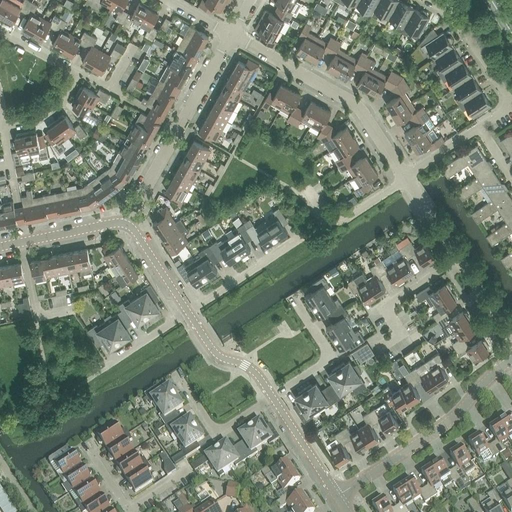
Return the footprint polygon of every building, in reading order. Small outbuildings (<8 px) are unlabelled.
[(0,18),(2,20),(12,2),(9,0),(0,0),(0,1),(0,18)] [(12,2),(2,20),(10,24),(11,24),(12,22),(13,23),(20,10),(25,13),(32,2),(27,0),(24,0),(21,6),(12,2)] [(111,7),(114,0),(95,0),(92,7),(98,11),(102,3),(111,7)] [(121,24),(127,12),(122,10),(127,0),(114,0),(111,7),(119,12),(115,20),(121,24)] [(202,0),(199,6),(211,13),(214,7),(224,13),(230,3),(224,0),(202,0)] [(278,10),(291,17),(294,12),(290,10),(296,0),(295,0),(272,0),(281,5),(278,10)] [(372,15),(371,15),(379,0),(359,0),(356,6),(365,12),(363,16),(369,19),(372,15)] [(379,0),(371,15),(372,15),(377,18),(380,14),(389,19),(399,0),(398,0),(379,0)] [(402,32),(415,9),(399,0),(389,19),(398,24),(396,29),(402,32)] [(32,2),(25,13),(31,16),(24,29),(25,29),(24,31),(24,32),(32,36),(42,18),(34,14),(38,6),(32,2)] [(140,24),(150,6),(143,2),(141,2),(141,3),(140,3),(132,15),(127,12),(121,24),(129,28),(134,20),(140,24)] [(150,6),(140,24),(149,29),(144,37),(152,41),(159,30),(152,26),(159,14),(158,13),(158,12),(158,10),(150,6)] [(415,9),(402,32),(408,35),(410,31),(420,36),(430,18),(428,16),(429,15),(428,12),(424,10),(421,10),(420,12),(415,9)] [(67,10),(62,19),(68,22),(73,13),(67,10)] [(291,17),(278,10),(276,16),(266,10),(260,20),(279,31),(285,21),(288,23),(291,17)] [(55,30),(61,19),(55,15),(50,23),(42,18),(32,36),(40,41),(41,40),(42,39),(43,39),(50,27),(55,30)] [(163,23),(169,26),(172,21),(166,18),(163,23)] [(62,53),(72,35),(63,30),(68,22),(62,19),(61,19),(55,30),(60,33),(53,45),(54,46),(54,47),(54,49),(62,53)] [(260,20),(255,30),(264,35),(261,41),(274,48),(277,42),(274,40),(279,31),(260,20)] [(166,32),(168,27),(169,26),(163,23),(160,29),(166,32)] [(307,56),(318,38),(308,32),(311,26),(306,23),(299,35),(304,38),(297,51),(307,56)] [(185,36),(203,46),(209,36),(190,26),(185,36)] [(453,47),(451,44),(452,43),(453,40),(451,37),(448,37),(447,38),(443,32),(438,35),(433,28),(419,45),(421,46),(425,53),(429,50),(435,59),(453,47)] [(85,46),(91,35),(84,32),(80,40),(72,35),(62,53),(69,57),(71,57),(71,55),(73,56),(80,43),(85,46)] [(91,69),(101,51),(93,47),(97,39),(91,35),(85,46),(90,49),(83,62),(84,62),(83,64),(84,65),(91,69)] [(176,50),(195,61),(203,46),(185,36),(176,50)] [(318,38),(307,56),(317,62),(324,49),(329,52),(336,40),(331,37),(328,43),(318,38)] [(155,39),(153,43),(157,45),(164,49),(166,45),(155,39)] [(338,73),(348,55),(338,49),(342,43),(336,40),(329,52),(335,55),(328,68),(338,73)] [(398,47),(395,52),(401,56),(404,51),(398,47)] [(453,47),(435,59),(441,68),(437,70),(441,76),(462,62),(453,47)] [(101,51),(91,69),(99,74),(100,73),(101,72),(102,73),(109,60),(115,63),(121,52),(114,48),(110,56),(101,51)] [(168,65),(187,76),(195,61),(176,50),(168,65)] [(348,55),(338,73),(347,79),(354,66),(360,69),(366,57),(361,54),(358,60),(348,55)] [(378,71),(373,68),(376,62),(366,57),(360,69),(365,72),(358,85),(368,90),(378,71)] [(233,71),(250,80),(256,71),(259,65),(248,59),(245,64),(239,61),(233,71)] [(462,62),(441,76),(444,82),(448,79),(454,88),(472,76),(462,62)] [(160,80),(178,91),(187,76),(168,65),(160,80)] [(250,80),(233,71),(228,81),(244,90),(250,80)] [(378,71),(368,90),(378,96),(385,83),(393,88),(403,77),(391,71),(388,77),(378,71)] [(460,105),(482,91),(472,76),(454,88),(460,97),(456,99),(460,105)] [(403,77),(393,88),(398,96),(386,104),(392,113),(410,101),(404,92),(410,88),(403,77)] [(130,83),(127,89),(132,92),(135,86),(138,81),(133,78),(130,83)] [(151,95),(170,105),(178,91),(160,80),(151,95)] [(244,90),(228,81),(222,91),(239,100),(244,90)] [(271,103),(281,109),(291,90),(281,84),(274,97),(269,94),(262,106),(268,109),(271,103)] [(80,88),(76,95),(94,106),(98,99),(106,103),(110,95),(99,89),(96,94),(84,87),(83,88),(82,87),(80,88)] [(292,123),(299,111),(294,108),(301,95),(291,90),(281,109),(290,114),(287,120),(292,123)] [(239,100),(222,91),(217,101),(233,110),(239,100)] [(482,91),(460,105),(463,111),(467,108),(474,118),(492,106),(482,91)] [(94,106),(76,95),(72,103),(72,105),(74,105),(73,106),(86,114),(83,119),(94,125),(97,118),(89,114),(94,106)] [(151,95),(146,105),(165,115),(170,105),(151,95)] [(233,110),(217,101),(211,111),(228,120),(233,110)] [(311,126),(321,107),(311,101),(304,114),(299,111),(292,123),(298,126),(301,120),(311,126)] [(414,120),(426,112),(422,107),(417,111),(410,101),(392,113),(399,123),(411,115),(414,120)] [(118,104),(115,110),(112,115),(117,118),(120,113),(123,107),(118,104)] [(321,139),(331,128),(324,125),(331,112),(321,107),(311,126),(321,131),(317,137),(321,139)] [(205,121),(222,130),(228,120),(211,111),(205,121)] [(142,112),(136,122),(155,133),(160,123),(142,112)] [(435,127),(429,117),(426,112),(414,120),(417,125),(405,133),(411,142),(432,129),(435,127)] [(56,120),(68,137),(75,131),(81,139),(87,134),(79,124),(75,128),(66,116),(65,117),(64,116),(63,115),(56,120)] [(68,137),(56,120),(48,126),(48,127),(49,128),(48,129),(57,141),(52,144),(59,154),(65,150),(60,143),(68,137)] [(222,130),(205,121),(200,131),(216,140),(222,130)] [(128,137),(147,147),(155,133),(136,122),(128,137)] [(106,127),(99,140),(104,142),(111,129),(106,127)] [(331,128),(321,139),(329,152),(353,136),(347,127),(335,135),(331,128)] [(96,129),(93,136),(98,139),(102,132),(96,129)] [(433,149),(445,141),(441,136),(438,138),(432,129),(411,142),(418,152),(430,144),(433,149)] [(26,133),(30,153),(39,151),(41,160),(48,158),(46,146),(40,147),(37,133),(36,133),(35,132),(34,131),(26,133)] [(26,133),(17,134),(16,136),(17,137),(15,137),(18,152),(12,153),(15,165),(22,164),(20,155),(30,153),(26,133)] [(511,155),(511,133),(502,140),(506,146),(505,147),(511,155)] [(353,136),(329,152),(339,166),(350,159),(347,154),(359,146),(353,136)] [(119,152),(138,162),(147,147),(128,137),(119,152)] [(189,151),(205,160),(211,150),(194,141),(189,151)] [(442,168),(444,172),(448,178),(469,164),(477,178),(489,170),(485,164),(486,161),(480,152),(479,153),(475,146),(442,168)] [(205,160),(189,151),(183,161),(200,170),(205,160)] [(138,162),(119,152),(111,167),(128,181),(138,162)] [(354,177),(372,165),(366,156),(354,164),(350,159),(339,166),(342,172),(348,168),(354,177)] [(199,183),(200,180),(196,177),(200,170),(183,161),(177,171),(199,183)] [(354,177),(348,181),(358,195),(369,188),(366,183),(378,175),(372,165),(354,177)] [(23,166),(15,167),(16,169),(17,175),(24,174),(23,166)] [(97,177),(110,194),(128,181),(111,167),(97,177)] [(504,192),(500,186),(501,183),(495,175),(494,175),(490,169),(489,170),(477,178),(457,191),(463,200),(483,187),(492,200),(504,192)] [(189,190),(193,183),(197,185),(199,183),(177,171),(172,181),(189,190)] [(34,172),(28,174),(22,175),(23,181),(29,180),(35,179),(34,172)] [(110,194),(97,177),(83,187),(92,207),(110,194)] [(189,190),(172,181),(166,191),(173,195),(170,200),(181,206),(184,200),(183,200),(189,190)] [(71,212),(92,207),(83,187),(66,191),(71,212)] [(33,198),(32,189),(26,191),(28,196),(22,197),(23,206),(27,221),(37,219),(33,198)] [(50,194),(54,215),(71,212),(66,191),(50,194)] [(498,209),(507,223),(511,219),(511,199),(510,197),(509,198),(505,191),(504,192),(492,200),(471,214),(477,223),(498,209)] [(33,198),(37,219),(54,215),(50,194),(33,198)] [(13,202),(2,204),(7,225),(18,223),(15,208),(13,202)] [(23,206),(15,208),(18,223),(27,221),(23,206)] [(160,233),(176,222),(170,213),(167,207),(155,215),(158,220),(153,223),(160,233)] [(275,215),(266,221),(277,239),(288,233),(281,222),(286,219),(279,207),(273,211),(275,215)] [(166,243),(187,229),(181,219),(176,222),(160,233),(166,243)] [(511,219),(507,223),(486,236),(492,245),(511,232),(511,219)] [(247,229),(251,235),(254,240),(260,236),(267,246),(277,239),(266,221),(256,228),(253,224),(247,229)] [(229,238),(241,256),(251,250),(244,239),(251,235),(247,229),(243,224),(233,231),(235,234),(229,238)] [(188,242),(185,236),(190,233),(187,229),(166,243),(172,252),(188,242)] [(408,237),(402,241),(405,246),(411,241),(408,237)] [(241,256),(229,238),(219,245),(217,241),(210,246),(217,257),(224,253),(230,263),(241,256)] [(405,246),(412,256),(416,253),(424,265),(425,264),(426,266),(428,266),(435,261),(435,260),(434,258),(435,258),(431,252),(432,251),(429,247),(428,247),(425,242),(415,249),(411,241),(405,246)] [(110,265),(126,255),(120,245),(111,251),(109,247),(104,250),(106,254),(104,256),(110,265)] [(195,260),(203,272),(207,278),(218,272),(211,261),(217,257),(210,246),(202,251),(201,251),(201,252),(201,253),(200,253),(200,254),(200,255),(201,256),(195,260)] [(395,262),(406,279),(408,278),(409,278),(414,275),(414,273),(414,272),(414,271),(407,259),(412,256),(405,246),(399,249),(398,250),(403,257),(395,262)] [(76,251),(80,270),(81,275),(93,273),(88,249),(76,251)] [(80,270),(76,251),(65,254),(69,272),(80,270)] [(511,251),(501,259),(507,268),(511,264),(511,251)] [(69,272),(65,254),(54,256),(58,275),(69,272)] [(126,255),(110,265),(116,275),(132,265),(126,255)] [(58,275),(54,256),(43,258),(47,277),(58,275)] [(47,277),(43,258),(31,261),(35,280),(47,277)] [(207,278),(203,272),(195,260),(185,267),(183,263),(177,267),(185,278),(190,275),(197,285),(207,278)] [(406,279),(395,262),(387,267),(382,260),(382,261),(376,264),(383,275),(388,271),(396,284),(397,283),(398,284),(399,285),(404,281),(405,280),(406,279)] [(14,284),(25,282),(22,263),(10,265),(14,284)] [(383,275),(376,264),(370,268),(375,275),(367,281),(378,298),(379,297),(380,297),(386,293),(386,292),(385,291),(386,290),(378,278),(383,275)] [(14,284),(10,265),(0,267),(0,272),(3,286),(14,284)] [(132,265),(116,275),(123,285),(139,274),(132,265)] [(312,307),(331,295),(327,289),(330,287),(324,277),(312,284),(316,290),(306,296),(312,307)] [(378,298),(367,281),(359,286),(354,279),(348,283),(355,293),(360,290),(367,302),(368,302),(369,303),(371,303),(376,300),(376,299),(378,298)] [(431,305),(435,303),(452,292),(451,290),(451,289),(448,284),(446,283),(445,284),(445,283),(432,291),(429,286),(416,295),(420,301),(426,297),(431,305)] [(137,298),(150,319),(156,314),(155,313),(159,310),(152,299),(158,296),(150,285),(141,291),(143,294),(137,298)] [(437,322),(448,315),(445,310),(457,302),(456,301),(457,300),(458,299),(454,294),(453,293),(452,292),(435,303),(440,311),(433,315),(437,322)] [(357,293),(353,298),(359,302),(363,297),(357,293)] [(334,300),(331,295),(312,307),(319,317),(330,310),(333,316),(344,308),(337,298),(334,300)] [(31,309),(30,301),(29,297),(23,298),(24,302),(18,303),(20,311),(31,309)] [(122,311),(126,317),(131,313),(138,323),(142,321),(144,323),(150,319),(137,298),(131,302),(128,299),(119,306),(122,311)] [(326,328),(333,338),(351,326),(347,320),(351,318),(344,308),(333,316),(337,321),(326,328)] [(31,309),(20,311),(21,319),(33,317),(31,309)] [(129,322),(126,317),(122,311),(113,317),(111,313),(104,318),(106,321),(121,344),(128,340),(126,338),(131,336),(124,325),(129,322)] [(454,331),(471,320),(470,319),(470,317),(467,312),(465,312),(464,313),(463,312),(451,320),(448,315),(437,322),(442,329),(449,324),(454,331)] [(456,350),(467,343),(463,338),(475,330),(475,329),(476,329),(476,327),(473,322),(472,322),(471,320),(454,331),(459,339),(452,344),(456,350)] [(106,321),(98,326),(97,325),(87,331),(95,342),(102,338),(110,349),(114,347),(115,348),(121,344),(106,321)] [(333,338),(340,349),(350,342),(354,347),(365,340),(359,330),(355,333),(351,326),(333,338)] [(467,343),(456,350),(460,357),(467,352),(473,361),(479,358),(479,359),(483,356),(483,355),(489,351),(488,350),(490,349),(490,348),(485,341),(484,340),(483,341),(482,340),(470,348),(467,343)] [(414,343),(404,350),(412,360),(422,353),(414,343)] [(370,348),(359,355),(363,361),(374,354),(370,348)] [(439,353),(425,362),(441,386),(442,385),(443,385),(449,382),(449,381),(448,379),(449,379),(441,367),(446,363),(439,353)] [(359,386),(364,383),(368,381),(365,376),(361,379),(350,362),(346,364),(344,362),(338,367),(351,387),(357,383),(359,386)] [(411,371),(417,382),(422,379),(430,391),(431,390),(432,392),(433,392),(439,388),(439,387),(441,386),(425,362),(411,371)] [(351,387),(338,367),(332,371),(333,372),(329,375),(336,386),(329,390),(337,401),(347,394),(345,391),(351,387)] [(417,382),(411,371),(404,375),(409,383),(401,388),(412,405),(414,404),(415,404),(420,401),(420,399),(420,398),(420,397),(413,385),(417,382)] [(305,388),(318,409),(324,405),(326,408),(337,401),(329,390),(323,394),(316,383),(312,386),(311,384),(305,388)] [(158,408),(178,395),(174,388),(172,390),(170,385),(159,392),(155,387),(144,394),(151,404),(154,402),(158,408)] [(382,390),(391,404),(396,401),(402,410),(403,409),(404,410),(405,411),(410,407),(411,406),(412,405),(401,388),(393,393),(388,386),(382,390)] [(304,422),(314,416),(312,412),(318,409),(305,388),(298,393),(300,394),(296,397),(299,402),(293,406),(304,422)] [(178,395),(158,408),(162,414),(159,416),(165,426),(176,419),(173,413),(183,406),(180,402),(182,401),(178,395)] [(369,413),(376,423),(381,420),(389,432),(390,431),(390,433),(392,433),(399,428),(400,427),(399,425),(395,419),(396,418),(394,414),(393,415),(389,409),(380,416),(375,409),(369,413)] [(376,423),(369,413),(363,417),(367,424),(359,429),(370,446),(372,445),(373,445),(378,442),(379,440),(378,439),(379,438),(371,426),(376,423)] [(511,421),(508,416),(507,417),(506,415),(505,415),(500,418),(499,420),(498,421),(509,438),(511,436),(511,421)] [(176,419),(165,426),(172,436),(175,434),(179,440),(199,426),(195,420),(193,421),(190,417),(180,424),(176,419)] [(255,421),(249,425),(262,445),(268,441),(270,445),(280,438),(273,427),(267,431),(260,420),(256,423),(255,421)] [(493,443),(500,454),(506,450),(501,443),(509,438),(498,421),(496,422),(495,421),(490,425),(490,426),(491,428),(490,428),(498,440),(493,443)] [(107,449),(129,434),(125,429),(121,431),(115,422),(97,434),(99,438),(98,439),(97,441),(99,444),(102,444),(103,444),(107,449)] [(262,445),(249,425),(242,429),(244,431),(240,434),(246,444),(240,448),(247,460),(258,453),(256,449),(262,445)] [(179,440),(183,446),(180,448),(183,453),(172,460),(175,465),(197,450),(193,445),(204,438),(201,434),(203,433),(199,426),(179,440)] [(370,446),(359,429),(351,434),(347,427),(341,431),(347,442),(352,438),(360,451),(361,450),(362,451),(363,452),(369,448),(369,447),(370,446)] [(347,442),(341,431),(334,435),(339,442),(329,449),(333,454),(332,454),(335,459),(335,458),(339,464),(340,463),(341,465),(343,465),(350,460),(350,459),(349,458),(350,457),(342,445),(347,442)] [(129,434),(107,449),(110,454),(109,455),(108,458),(110,460),(113,461),(114,460),(116,463),(134,451),(129,443),(133,440),(129,434)] [(479,457),(481,456),(484,462),(492,457),(493,458),(500,454),(493,443),(488,447),(480,435),(479,435),(478,434),(477,434),(469,438),(469,440),(470,441),(469,442),(473,448),(472,449),(475,453),(476,452),(479,457)] [(247,460),(240,448),(234,453),(227,442),(223,445),(221,443),(215,447),(228,467),(234,463),(237,467),(247,460)] [(475,468),(468,457),(469,457),(466,452),(465,453),(461,447),(460,447),(459,446),(458,446),(451,451),(450,452),(451,453),(450,454),(458,466),(453,469),(460,480),(464,486),(470,482),(466,475),(475,468)] [(228,467),(215,447),(209,451),(210,453),(206,456),(220,477),(225,474),(222,471),(228,467)] [(82,465),(79,459),(80,458),(81,456),(79,453),(77,452),(75,453),(73,450),(68,452),(66,448),(49,459),(49,461),(51,465),(55,462),(61,471),(57,473),(60,479),(82,465)] [(126,478),(148,463),(144,458),(140,460),(134,451),(116,463),(118,467),(117,468),(116,470),(118,473),(121,473),(122,472),(126,478)] [(507,451),(502,454),(506,460),(511,457),(507,451)] [(202,458),(191,466),(195,471),(206,464),(202,458)] [(453,469),(448,472),(440,460),(439,461),(439,460),(437,459),(432,463),(432,464),(430,465),(441,482),(445,487),(453,482),(454,484),(460,480),(453,469)] [(165,471),(168,476),(176,471),(170,461),(165,464),(165,471)] [(278,481),(295,470),(294,468),(294,467),(291,462),(289,462),(288,463),(287,462),(275,469),(272,464),(261,471),(266,478),(273,473),(278,481)] [(148,463),(126,478),(129,483),(128,484),(127,487),(129,489),(131,490),(133,489),(136,493),(154,481),(148,472),(152,469),(148,463)] [(74,491),(92,479),(90,476),(91,475),(92,472),(90,469),(87,469),(86,470),(82,465),(60,479),(64,485),(68,482),(74,491)] [(441,482),(430,465),(429,466),(427,466),(422,469),(422,471),(423,472),(422,473),(430,485),(425,488),(432,498),(438,494),(433,487),(441,482)] [(295,470),(278,481),(283,489),(276,494),(280,500),(286,496),(290,493),(287,488),(299,480),(299,479),(300,478),(300,477),(297,472),(296,471),(295,470)] [(432,498),(425,488),(420,491),(412,479),(411,480),(410,478),(409,478),(403,482),(403,483),(402,484),(413,501),(421,495),(426,502),(432,498)] [(79,508),(83,505),(101,494),(98,488),(99,487),(100,485),(98,482),(96,482),(94,483),(92,479),(74,491),(80,500),(76,502),(79,508)] [(511,511),(511,479),(506,483),(511,490),(502,497),(511,511)] [(232,498),(235,484),(229,483),(226,497),(232,498)] [(235,484),(232,498),(238,499),(240,485),(235,484)] [(413,501),(402,484),(400,485),(399,484),(394,488),(393,489),(394,491),(393,491),(401,503),(396,506),(400,511),(408,511),(405,506),(413,501)] [(0,508),(2,511),(16,511),(0,486),(0,508)] [(501,511),(497,505),(502,502),(494,490),(487,495),(490,499),(481,505),(485,511),(501,511)] [(280,500),(276,502),(280,509),(287,504),(292,511),(309,501),(308,500),(308,498),(305,493),(304,493),(302,494),(302,493),(289,501),(286,496),(280,500)] [(87,511),(105,511),(111,508),(109,505),(110,504),(111,501),(109,499),(107,498),(105,499),(101,494),(83,505),(79,508),(81,511),(85,511),(87,511)] [(400,511),(396,506),(391,510),(384,498),(383,498),(382,497),(380,497),(373,501),(372,503),(373,504),(373,505),(377,511),(376,511),(400,511)] [(202,504),(206,511),(220,511),(211,498),(202,504)] [(473,511),(482,511),(474,498),(467,502),(473,511)] [(312,511),(314,511),(313,510),(315,509),(315,508),(311,503),(310,503),(309,501),(292,511),(312,511)]
